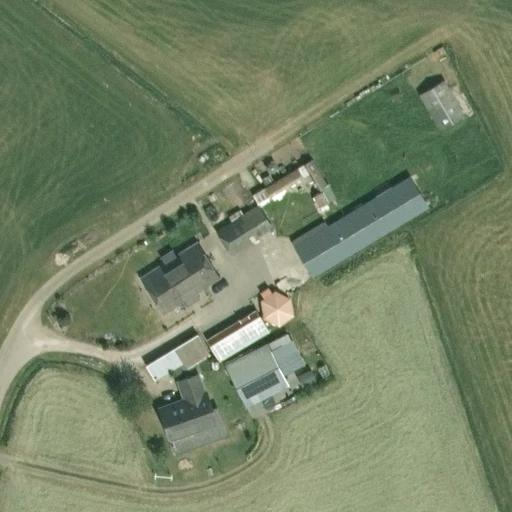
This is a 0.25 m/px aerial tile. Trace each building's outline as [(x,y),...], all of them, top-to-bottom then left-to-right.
[(464,116),(453,97),(443,80),(419,94),(430,113),(439,130),(464,116)] [(270,198),(304,178),(298,168),(264,188),(270,198)] [(312,276),(427,206),(409,177),(294,246),(312,276)] [(233,220),(215,231),(230,255),(258,239),(255,235),(243,214),(242,214),(233,220)] [(162,314),(204,287),(181,252),(139,278),(162,314)] [(279,324),(292,315),(289,299),(275,292),(261,301),(263,317),(279,324)] [(257,307),(207,331),(218,353),(268,329),(257,307)] [(283,333),(266,341),(284,375),(300,367),(283,333)] [(153,379),(183,362),(187,368),(209,354),(196,334),(175,347),(146,365),(153,379)] [(171,439),(217,422),(206,391),(204,392),(198,374),(177,381),(184,399),(159,408),(171,439)]
